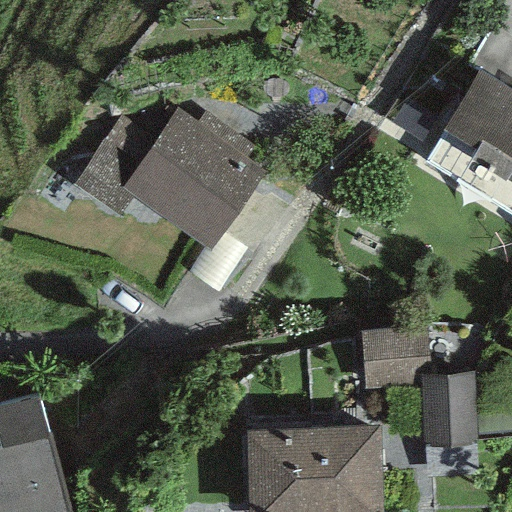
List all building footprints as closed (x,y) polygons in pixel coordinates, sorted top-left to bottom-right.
[(511,91),(478,71),(422,163),(511,216),(511,91)] [(122,117),(73,185),(121,219),(133,202),(202,250),(209,255),(224,234),(266,171),(198,124),(177,110),(156,141),(122,117)] [(266,171),(273,161),(205,114),(198,124),(266,171)] [(217,291),(246,250),(224,234),(209,255),(202,250),(187,269),(217,291)] [(430,329),(363,332),(366,391),(421,388),(424,448),(479,445),(475,372),(432,374),(430,329)] [(0,511),(68,511),(39,397),(0,407),(0,511)] [(246,432),(248,511),(381,511),(379,428),(246,432)]
